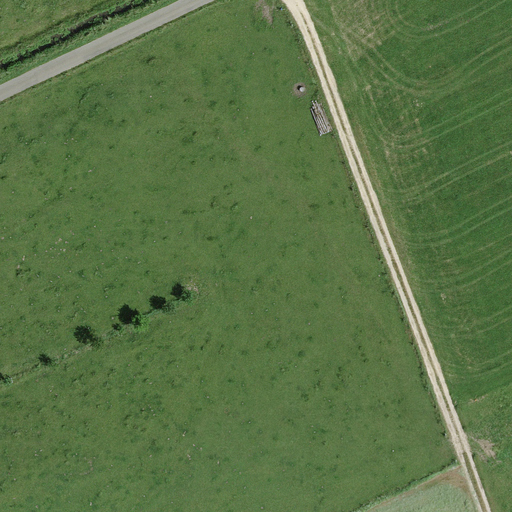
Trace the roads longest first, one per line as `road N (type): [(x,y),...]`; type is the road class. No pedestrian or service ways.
road 1 (track): [(484,511),(290,0)]
road 2 (track): [(191,0),(0,90)]
